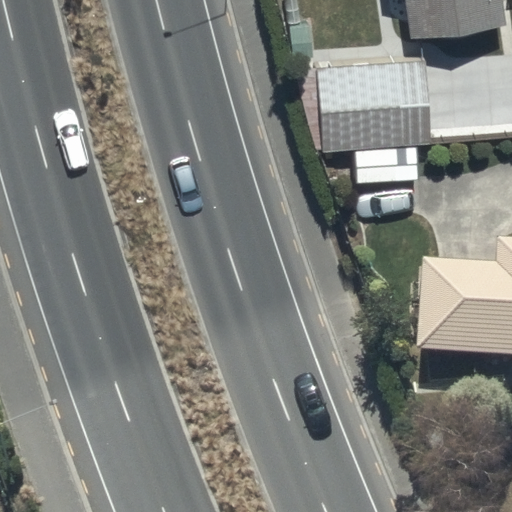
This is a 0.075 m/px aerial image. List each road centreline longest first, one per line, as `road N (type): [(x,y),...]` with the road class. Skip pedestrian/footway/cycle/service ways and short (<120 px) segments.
road 1 (trunk): [(159,0),(196,140),(325,511)]
road 2 (trunk): [(166,511),(97,338),(4,0)]
